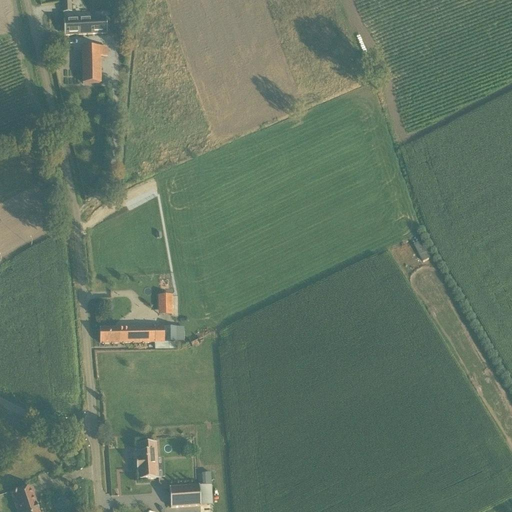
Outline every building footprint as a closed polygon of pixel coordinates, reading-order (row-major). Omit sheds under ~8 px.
[(73,11),(72,0),(62,0),(63,12),(73,11)] [(63,20),(64,36),(107,34),(106,18),(63,20)] [(106,58),(106,48),(82,49),(82,84),(100,84),(100,58),(106,58)] [(66,57),(64,50),(56,52),(57,59),(66,57)] [(158,296),(158,310),(172,310),(171,296),(158,296)] [(100,344),(110,344),(155,343),(163,343),(177,342),(176,328),(163,329),(163,327),(154,328),(99,329),(100,344)] [(157,459),(156,443),(141,444),(141,452),(138,452),(139,459),(136,459),(137,471),(140,471),(140,480),(155,479),(154,459),(157,459)] [(211,473),(201,474),(202,486),(212,486),(211,473)] [(169,488),(169,489),(171,508),(200,506),(199,486),(169,488)] [(30,488),(21,491),(13,494),(18,511),(38,511),(36,504),(30,488)]
